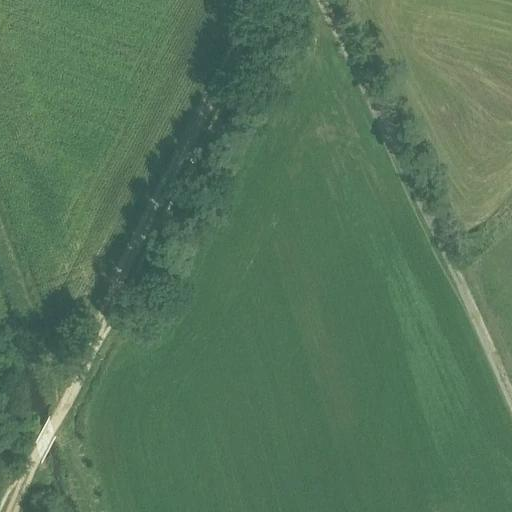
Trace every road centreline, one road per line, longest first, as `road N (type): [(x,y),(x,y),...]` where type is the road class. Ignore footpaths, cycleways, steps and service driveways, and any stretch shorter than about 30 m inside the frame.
road 1 (unknown): [(315,0),(437,239),(511,416)]
road 2 (track): [(262,0),(95,342)]
road 3 (track): [(40,454),(95,342)]
